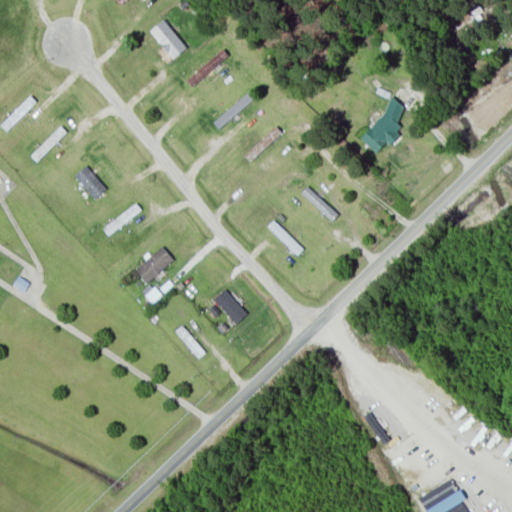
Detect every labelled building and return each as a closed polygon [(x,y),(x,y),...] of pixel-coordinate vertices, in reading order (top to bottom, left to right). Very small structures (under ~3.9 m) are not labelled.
[(149,30),(173,58),(186,46),(163,18),(149,30)] [(212,121),(218,128),(254,98),(249,91),(212,121)] [(405,108),(395,98),(359,136),(375,152),(386,140),(388,142),(403,127),(394,119),(405,108)] [(333,219),(339,211),(305,186),(300,194),(333,219)] [(174,260),(163,246),(134,267),(145,281),(174,260)] [(213,298),(236,323),(247,312),(224,288),(213,298)]
